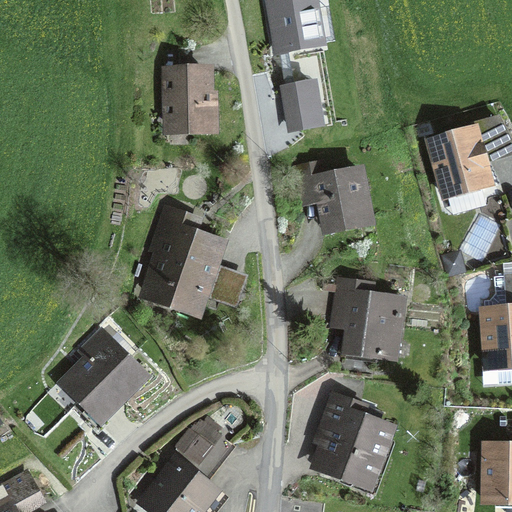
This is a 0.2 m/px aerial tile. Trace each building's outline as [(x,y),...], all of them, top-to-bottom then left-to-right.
[(312,0),(270,0),(279,51),(320,44),(312,0)] [(169,125),(208,124),(207,71),(168,71),(169,125)] [(315,85),(286,90),(293,129),(321,124),(315,85)] [(511,147),(497,117),(473,124),(488,158),(511,151),(511,147)] [(445,196),(489,183),(475,130),(430,142),(445,196)] [(370,222),(360,171),(324,178),(321,164),(298,169),(303,195),(319,192),(325,225),(343,221),(344,227),(359,224),(370,222)] [(193,221),(193,220),(166,211),(153,248),(163,252),(153,279),(168,284),(163,297),(196,309),(215,255),(204,251),(204,249),(199,238),(188,234),(193,221)] [(443,256),(448,276),(465,271),(461,257),(454,253),(443,256)] [(488,367),(511,364),(511,275),(506,276),(508,310),(484,312),(488,367)] [(339,280),(333,325),(349,327),(345,352),(395,359),(403,299),(371,295),(372,285),(339,280)] [(95,355),(66,383),(100,418),(143,376),(101,334),(87,347),(95,355)] [(360,416),(364,406),(333,395),(332,395),(332,396),(331,396),(331,397),(332,397),(332,398),(319,433),(319,434),(319,435),(319,436),(319,437),(320,437),(320,438),(321,438),(321,439),(332,443),(323,466),(370,483),(391,427),(360,416)] [(201,420),(161,452),(178,466),(166,481),(162,477),(144,500),(158,511),(199,511),(214,493),(202,484),(232,444),(201,420)] [(485,501),(511,501),(511,446),(486,446),(485,501)] [(0,511),(23,511),(42,502),(26,473),(0,487),(0,511)]
